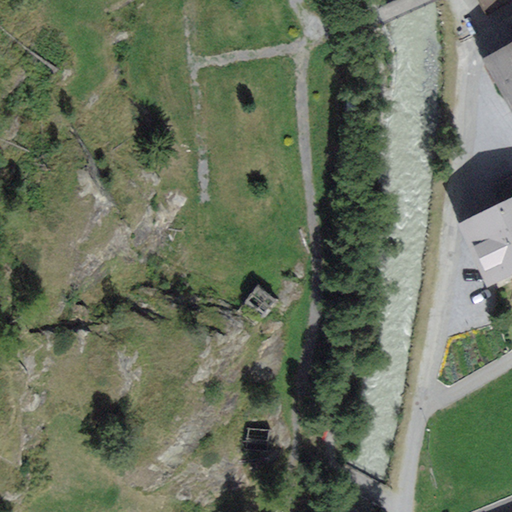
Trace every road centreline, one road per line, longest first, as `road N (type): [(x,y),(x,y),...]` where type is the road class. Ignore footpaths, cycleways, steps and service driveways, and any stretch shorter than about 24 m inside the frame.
road 1 (residential): [(394,511),(465,69),(478,46),(511,24)]
road 2 (track): [(299,0),(309,44),(315,263),(307,410),(314,446),(327,463)]
road 3 (track): [(204,231),(188,2)]
road 4 (track): [(196,60),(309,44),(414,0)]
